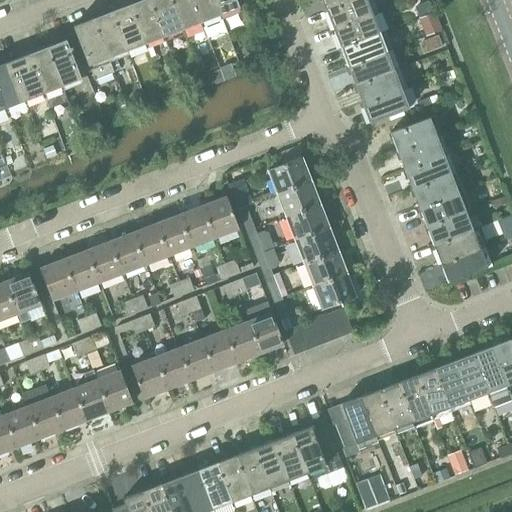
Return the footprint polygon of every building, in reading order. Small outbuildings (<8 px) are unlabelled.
[(145,44),(163,37),(148,0),(141,0),(130,5),(145,44)] [(148,0),(163,37),(182,30),(170,0),(148,0)] [(170,0),(182,30),(200,23),(191,0),(170,0)] [(191,0),(200,23),(219,16),(213,0),(191,0)] [(213,0),(219,16),(239,8),(235,0),(213,0)] [(320,0),(325,12),(355,0),(320,0)] [(365,0),(355,0),(325,12),(333,31),(372,15),(365,0)] [(126,51),(145,44),(130,5),(110,12),(126,51)] [(107,58),(126,51),(110,12),(92,19),(107,58)] [(372,15),(333,31),(340,49),(379,34),(372,15)] [(92,19),(73,27),(88,66),(89,66),(94,80),(114,73),(108,58),(107,58),(92,19)] [(426,38),(422,28),(409,33),(413,43),(426,38)] [(379,34),(340,49),(347,68),(386,53),(379,34)] [(437,38),(428,41),(432,52),(442,48),(437,38)] [(66,40),(46,48),(61,87),(81,79),(66,40)] [(46,48),(27,55),(42,94),(61,87),(46,48)] [(386,53),(347,68),(354,87),(393,72),(386,53)] [(27,55),(8,62),(23,101),(42,94),(27,55)] [(8,62),(0,65),(0,97),(4,109),(23,101),(8,62)] [(393,72),(354,87),(361,105),(400,90),(393,72)] [(400,90),(361,105),(369,125),(408,110),(400,90)] [(420,113),(432,109),(428,99),(417,103),(420,113)] [(397,153),(436,138),(429,118),(390,133),(397,153)] [(404,172),(443,156),(436,138),(397,153),(404,172)] [(59,154),(55,145),(46,148),(50,158),(59,154)] [(411,190),(451,175),(443,156),(404,172),(411,190)] [(276,194),(309,181),(300,158),(267,171),(276,194)] [(419,209),(458,194),(451,175),(411,190),(419,209)] [(243,180),(229,186),(238,210),(246,206),(253,204),(243,180)] [(285,218),(319,205),(309,181),(276,194),(285,218)] [(426,228),(465,213),(458,194),(419,209),(426,228)] [(201,207),(214,239),(238,230),(225,197),(201,207)] [(295,240),(328,227),(319,205),(285,218),(295,240)] [(245,228),(252,225),(253,225),(246,206),(238,210),(245,228)] [(191,248),(214,239),(201,207),(178,216),(191,248)] [(433,246),(472,231),(465,213),(426,228),(433,246)] [(168,257),(191,248),(178,216),(155,224),(168,257)] [(145,266),(168,257),(155,224),(132,233),(145,266)] [(304,264),(337,251),(328,227),(295,240),(304,264)] [(441,265),(480,250),(472,231),(433,246),(441,265)] [(121,275),(145,266),(132,233),(108,243),(121,275)] [(255,256),(263,253),(256,234),(248,237),(255,256)] [(98,284),(121,275),(108,243),(86,251),(98,284)] [(480,250),(441,265),(448,284),(487,269),(480,250)] [(75,293),(98,284),(86,251),(62,260),(75,293)] [(313,287),(346,274),(337,251),(304,264),(313,287)] [(263,253),(255,256),(262,274),(270,271),(263,253)] [(51,302),(75,293),(62,260),(39,270),(51,302)] [(235,260),(225,264),(230,276),(240,272),(235,260)] [(225,264),(216,268),(221,280),(230,276),(225,264)] [(203,272),(207,284),(217,280),(212,268),(203,272)] [(199,287),(207,284),(203,272),(194,275),(199,287)] [(27,274),(4,283),(16,315),(17,315),(21,323),(30,319),(27,311),(40,306),(27,274)] [(346,274),(313,287),(322,311),(355,298),(346,274)] [(180,282),(184,294),(193,290),(189,279),(180,282)] [(233,283),(238,295),(248,292),(243,279),(233,283)] [(273,302),(281,299),(274,280),(266,284),(273,302)] [(173,297),(184,294),(180,282),(169,286),(173,297)] [(0,321),(16,315),(4,283),(0,284),(0,321)] [(228,299),(238,295),(233,283),(223,287),(228,299)] [(142,295),(132,299),(138,312),(147,308),(142,295)] [(187,299),(192,313),(195,321),(204,318),(196,296),(187,299)] [(128,316),(138,312),(132,299),(123,303),(128,316)] [(182,317),(192,313),(187,299),(177,303),(182,317)] [(281,299),(273,302),(281,321),(288,318),(281,299)] [(267,303),(242,312),(246,322),(259,355),(283,345),(267,303)] [(331,314),(341,338),(353,333),(343,309),(331,314)] [(86,317),(91,330),(102,325),(96,313),(86,317)] [(140,318),(145,331),(155,327),(150,314),(140,318)] [(329,342),(341,338),(331,314),(320,318),(329,342)] [(139,317),(131,321),(131,322),(136,334),(145,331),(139,317)] [(86,318),(77,321),(81,333),(90,330),(86,318)] [(318,347),(329,342),(320,318),(308,323),(318,347)] [(246,322),(224,331),(236,363),(259,355),(246,322)] [(306,351),(318,347),(308,323),(297,327),(306,351)] [(294,356),(306,351),(297,327),(285,332),(294,356)] [(224,331),(201,340),(213,372),(236,363),(224,331)] [(28,339),(32,352),(42,349),(37,336),(28,339)] [(91,337),(81,341),(86,353),(96,349),(91,337)] [(23,356),(32,352),(28,339),(18,343),(23,356)] [(201,340),(177,349),(190,381),(213,372),(201,340)] [(511,346),(510,340),(491,348),(506,386),(511,383),(511,346)] [(81,341),(72,344),(76,357),(86,353),(81,341)] [(491,348),(472,355),(487,394),(492,407),(511,400),(506,386),(491,348)] [(177,349),(154,358),(167,390),(190,381),(177,349)] [(93,369),(102,365),(97,351),(87,355),(93,369)] [(45,354),(35,358),(40,371),(50,367),(45,355),(45,354)] [(472,355),(453,362),(468,401),(487,394),(472,355)] [(35,358),(25,361),(25,362),(30,375),(40,371),(35,358)] [(154,358),(130,367),(143,399),(167,390),(154,358)] [(453,362),(435,369),(450,408),(468,401),(453,362)] [(435,369),(416,376),(431,415),(450,408),(435,369)] [(87,383),(73,389),(85,422),(109,413),(96,380),(92,370),(84,374),(86,381),(87,383)] [(120,371),(96,380),(109,413),(133,403),(120,371)] [(416,376),(397,384),(412,423),(431,415),(416,376)] [(44,384),(20,393),(26,407),(39,440),(62,431),(49,398),(44,384)] [(397,384),(379,391),(394,430),(412,423),(397,384)] [(73,389),(49,398),(62,431),(85,422),(73,389)] [(379,391),(360,398),(375,437),(394,430),(379,391)] [(347,421),(334,426),(343,449),(356,444),(359,453),(359,454),(379,446),(375,437),(360,398),(341,406),(347,421)] [(26,407),(3,416),(16,449),(39,440),(26,407)] [(3,416),(0,417),(0,454),(16,449),(3,416)] [(310,428),(291,435),(306,474),(308,473),(310,480),(343,467),(328,427),(312,433),(310,428)] [(291,435),(272,442),(288,481),(306,474),(291,435)] [(272,442),(254,449),(269,488),(288,481),(272,442)] [(508,445),(496,449),(499,456),(500,458),(511,454),(508,445)] [(480,448),(468,453),(474,468),(486,463),(480,448)] [(254,449),(235,457),(250,496),(269,488),(254,449)] [(235,457),(216,464),(231,503),(250,496),(235,457)] [(464,460),(451,465),(455,475),(468,470),(464,460)] [(216,464),(198,471),(213,510),(231,503),(216,464)] [(436,482),(449,477),(446,468),(432,474),(436,482)] [(198,471),(179,478),(191,511),(207,511),(213,510),(198,471)] [(379,475),(356,484),(365,509),(389,500),(379,475)] [(191,511),(179,478),(160,485),(170,511),(191,511)] [(170,511),(160,485),(141,493),(148,511),(170,511)] [(125,506),(111,511),(148,511),(141,493),(122,500),(125,506)]
